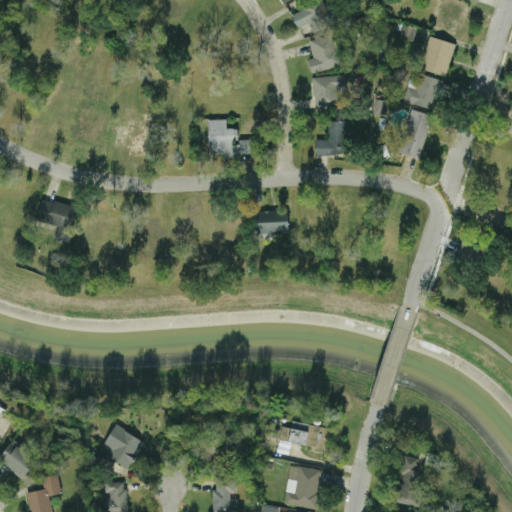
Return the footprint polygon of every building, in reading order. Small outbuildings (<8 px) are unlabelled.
[(291,14),(297,28),(309,23),(312,31),(331,23),(321,0),(291,14)] [(412,40),(416,28),(404,24),(399,36),(412,40)] [(308,59),(311,73),(345,64),(339,40),(333,42),(331,34),(308,40),(313,57),(308,59)] [(420,66),(429,35),(455,43),(446,74),(420,66)] [(443,80),(420,73),(418,80),(410,78),(403,101),(435,110),(443,80)] [(346,75),(313,76),(314,107),(338,106),(337,88),(346,88),(346,75)] [(432,114),(411,108),(398,152),(419,158),(432,114)] [(238,139),(237,128),(226,128),(226,119),(208,119),(209,156),(234,155),(234,153),(255,152),(254,138),(238,139)] [(348,120),(328,121),(328,138),(315,139),(315,156),(349,155),(348,120)] [(78,207),(42,198),(36,220),(58,225),(54,238),(69,242),(78,207)] [(254,210),(254,234),(288,233),(288,209),(254,210)] [(489,243),(465,233),(456,253),(481,263),(489,243)] [(291,427),(281,426),(279,441),(327,447),(329,426),(292,422),(291,427)] [(103,446),(112,451),(109,457),(129,468),(144,440),(114,424),(103,446)] [(0,461),(22,478),(37,459),(12,440),(0,455),(0,461)] [(420,506),(425,471),(416,470),(418,457),(403,455),(398,489),(394,489),(392,502),(420,506)] [(321,468),(289,465),(285,504),(317,508),(321,468)] [(52,511),(49,495),(61,492),(57,473),(41,477),(44,488),(26,492),(29,511),(52,511)] [(233,477),(215,477),(216,488),(212,488),(212,511),(237,511),(237,498),(234,498),(233,477)] [(103,495),(103,511),(126,511),(126,481),(104,481),(105,495),(103,495)]
